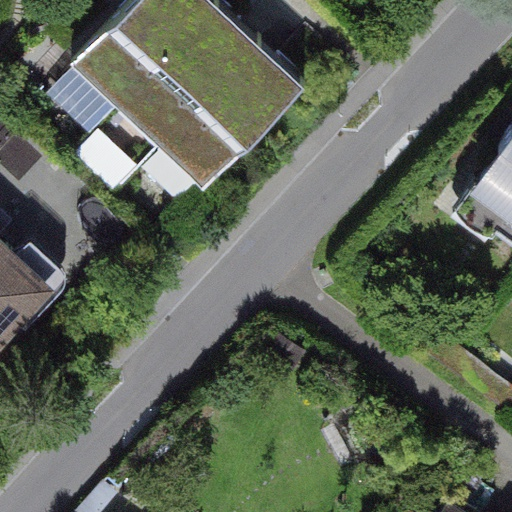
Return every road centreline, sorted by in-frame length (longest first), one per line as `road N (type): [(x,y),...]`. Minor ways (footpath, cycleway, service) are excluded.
road 1 (residential): [(31,511),(504,0)]
road 2 (unknown): [(265,256),(511,472)]
road 3 (track): [(410,97),(296,0)]
